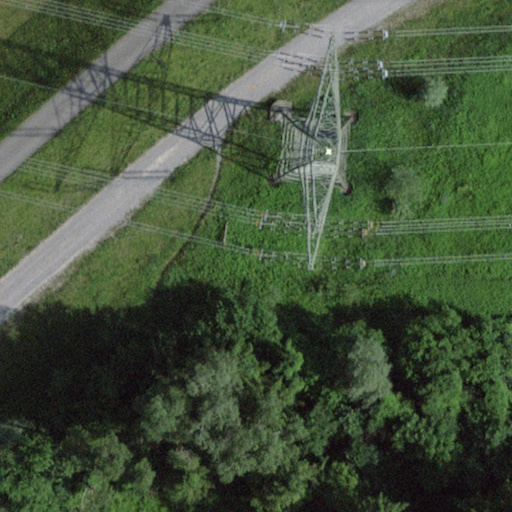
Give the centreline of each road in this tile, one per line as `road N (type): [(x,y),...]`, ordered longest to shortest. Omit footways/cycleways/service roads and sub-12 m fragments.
road 1 (track): [(0,316),(261,91),(405,0)]
road 2 (track): [(201,0),(0,171)]
